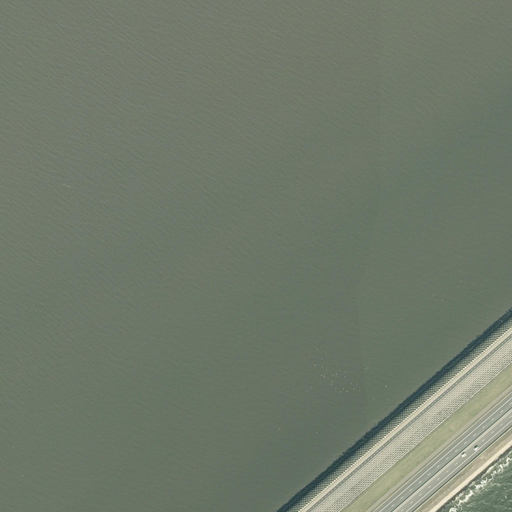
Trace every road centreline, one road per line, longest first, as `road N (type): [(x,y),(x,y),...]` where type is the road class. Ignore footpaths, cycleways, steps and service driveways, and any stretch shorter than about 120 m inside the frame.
road 1 (motorway): [(511,401),(384,511)]
road 2 (motorway): [(399,511),(511,414)]
